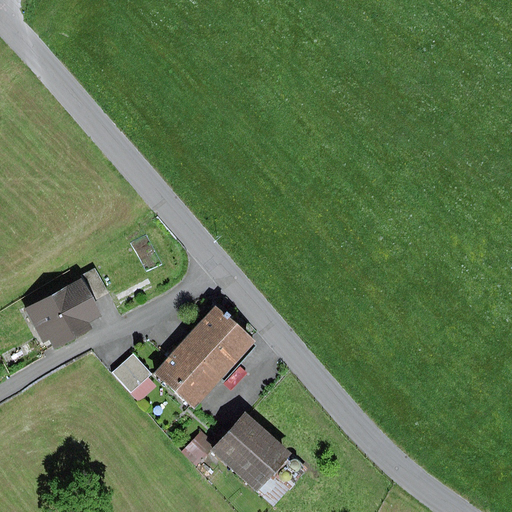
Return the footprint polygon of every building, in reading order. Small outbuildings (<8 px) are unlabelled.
[(92,269),(79,276),(93,301),(106,294),(92,269)] [(75,280),(19,310),(37,345),(43,341),(48,349),(86,329),(83,323),(95,317),(75,280)] [(248,340),(208,305),(147,373),(186,408),(248,340)] [(148,375),(129,356),(110,374),(128,393),(148,375)] [(282,455),(237,414),(202,451),(247,493),(282,455)]
